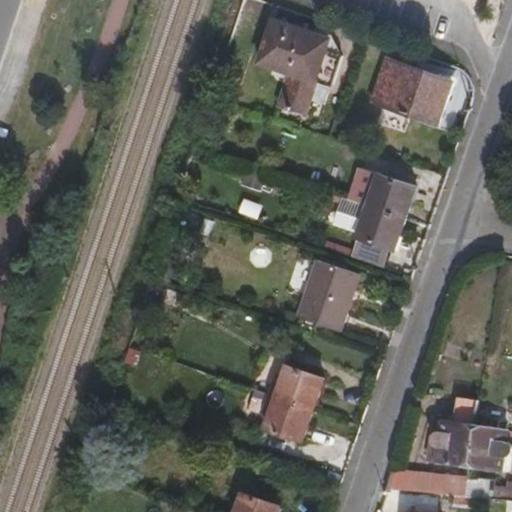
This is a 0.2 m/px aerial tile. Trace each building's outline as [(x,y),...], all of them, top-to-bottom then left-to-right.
[(334,85),(345,54),(330,48),(333,38),(277,19),(263,62),(275,68),(275,72),(291,79),(282,104),(307,113),(313,99),(320,81),(332,85),(334,85)] [(450,103),(457,80),(389,57),(376,101),(442,123),(450,103)] [(326,103),(332,85),(320,81),(313,99),(326,103)] [(409,218),(419,191),(420,186),(382,173),(372,205),(409,218)] [(397,249),(409,218),(372,205),(346,196),(336,224),(361,232),(360,237),(397,249)] [(340,329),(363,272),(322,256),(299,313),(340,329)] [(158,302),(164,286),(149,281),(144,297),(158,302)] [(315,409),(326,376),(289,364),(278,397),(315,409)] [(304,441),(315,409),(278,397),(267,425),(267,429),(304,441)] [(472,465),(478,426),(482,401),(459,398),(456,423),(436,421),(430,460),(472,465)] [(509,469),(511,441),(511,429),(499,428),(478,426),(472,465),(509,469)] [(422,494),(422,475),(394,473),(387,491),(422,494)] [(467,497),(470,477),(425,474),(422,475),(422,494),(437,494),(453,496),(467,497)] [(494,499),(496,481),(470,477),(467,497),(481,499),(494,499)] [(281,511),(284,503),(244,490),(242,493),(235,511),(281,511)] [(481,509),(481,499),(467,497),(453,496),(453,506),(481,509)]
